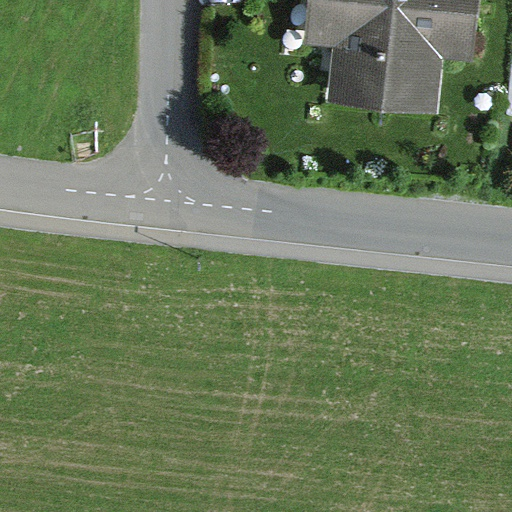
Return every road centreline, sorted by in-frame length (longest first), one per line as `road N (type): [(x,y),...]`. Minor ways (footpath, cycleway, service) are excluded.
road 1 (residential): [(511,235),(167,200)]
road 2 (residential): [(172,0),(167,200)]
road 3 (residential): [(167,200),(0,182)]
